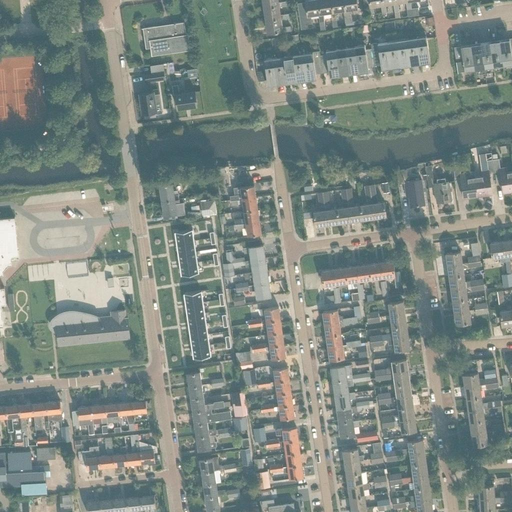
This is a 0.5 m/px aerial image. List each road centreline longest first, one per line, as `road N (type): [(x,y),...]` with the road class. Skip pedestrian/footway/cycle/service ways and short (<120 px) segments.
road 1 (unclassified): [(159,374),(108,22)]
road 2 (residential): [(441,28),(441,71),(266,100),(250,87),(238,0)]
road 3 (residential): [(329,511),(291,254)]
road 4 (residential): [(0,390),(159,374)]
road 5 (residential): [(447,476),(430,355)]
road 6 (residential): [(291,254),(411,237)]
